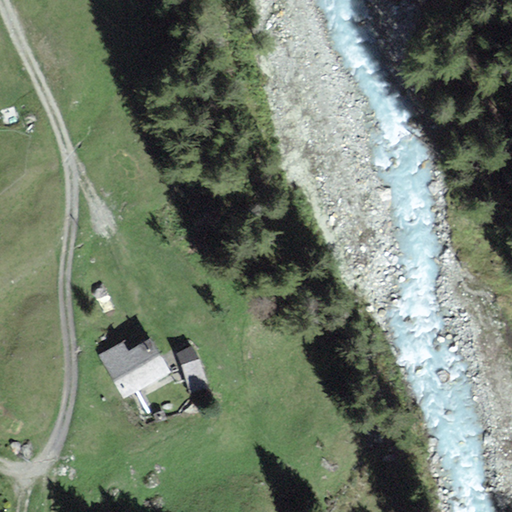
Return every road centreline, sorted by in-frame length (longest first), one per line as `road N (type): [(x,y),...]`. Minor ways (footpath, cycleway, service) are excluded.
road 1 (track): [(7,0),(61,124),(71,196),(68,398),(35,470),(27,511)]
road 2 (track): [(468,0),(479,106),(511,174)]
